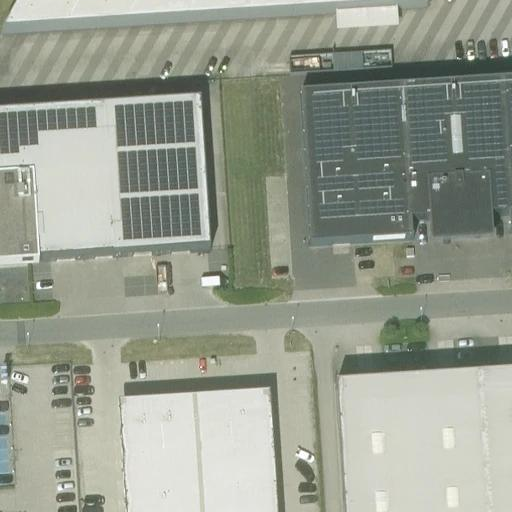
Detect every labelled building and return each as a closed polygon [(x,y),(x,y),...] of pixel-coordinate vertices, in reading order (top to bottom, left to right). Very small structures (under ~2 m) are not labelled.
[(21,0),(1,36),(426,9),(430,0),(21,0)] [(429,243),(491,239),(490,219),(508,218),(509,235),(508,235),(508,237),(511,236),(511,83),(299,97),(309,249),(412,243),(412,241),(411,241),(410,224),(428,223),(429,243)] [(0,269),(38,267),(38,265),(209,253),(199,103),(0,116),(0,269)] [(511,511),(511,380),(499,381),(499,378),(457,381),(457,384),(438,385),(438,382),(375,386),(376,388),(357,389),(356,387),(335,389),(342,511),(511,511)] [(122,432),(119,432),(124,511),(275,511),(270,422),(267,422),(266,399),(239,401),(239,398),(147,404),(147,407),(121,409),(122,432)]
